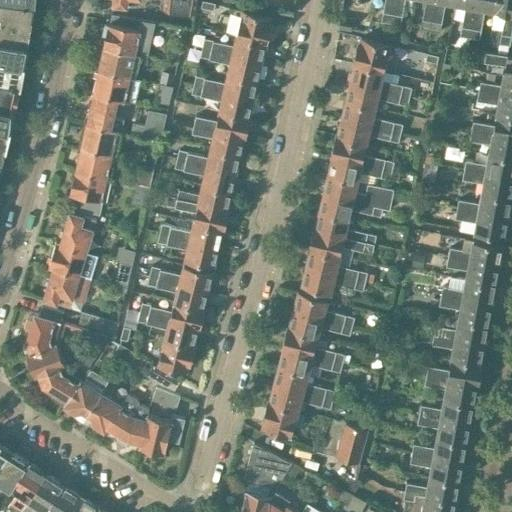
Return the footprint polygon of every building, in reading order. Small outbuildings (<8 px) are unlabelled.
[(0,0),(0,20),(32,25),(34,6),(0,0)] [(196,12),(198,0),(164,0),(164,8),(196,12)] [(206,0),(203,0),(202,6),(215,9),(217,3),(206,0)] [(392,22),(396,0),(385,0),(382,20),(392,22)] [(396,0),(392,22),(402,24),(406,0),(396,0)] [(426,0),(421,27),(431,29),(436,0),(426,0)] [(457,0),(436,0),(431,29),(441,31),(447,1),(457,3),(457,0)] [(461,35),(471,37),(477,0),(457,0),(457,3),(467,5),(461,35)] [(486,8),(496,10),(498,0),(477,0),(471,37),(481,39),(486,8)] [(493,26),(503,27),(500,43),(511,45),(511,37),(511,0),(498,0),(496,10),(493,26)] [(293,13),(295,3),(283,1),(281,11),(293,13)] [(243,8),(238,30),(267,37),(269,37),(273,21),(271,21),(272,14),(243,8)] [(141,53),(148,54),(156,21),(144,18),(111,13),(109,23),(105,22),(102,34),(106,35),(104,44),(136,52),(141,53)] [(341,16),(339,26),(351,28),(353,18),(341,16)] [(0,39),(29,44),(32,25),(0,20),(0,39)] [(204,37),(202,46),(262,60),(266,42),(268,43),(269,37),(267,37),(238,30),(235,44),(204,37)] [(359,42),(355,59),(357,59),(386,66),(391,44),(361,37),(360,42),(359,42)] [(0,60),(25,65),(29,44),(0,39),(0,60)] [(141,53),(136,52),(104,44),(99,68),(136,76),(141,53)] [(262,60),(202,46),(200,55),(231,62),(229,71),(258,78),(262,60)] [(507,63),(505,73),(511,74),(511,53),(487,48),(485,59),(507,63)] [(181,51),(171,49),(169,49),(167,59),(179,61),(181,51)] [(439,55),(427,52),(426,57),(419,55),(416,70),(432,74),(435,61),(438,62),(439,55)] [(386,66),(357,59),(355,59),(354,63),(355,63),(351,81),(411,95),(413,86),(383,78),(386,66)] [(21,86),(25,65),(0,60),(0,82),(21,87),(21,86)] [(136,76),(99,68),(93,92),(119,98),(135,102),(141,77),(136,76)] [(160,81),(173,84),(175,73),(163,70),(160,81)] [(195,73),(193,83),(254,97),(258,78),(229,71),(227,80),(195,73)] [(482,79),(480,88),(511,94),(511,74),(505,73),(503,82),(482,79)] [(347,99),(377,106),(379,97),(409,104),(411,95),(351,81),(347,99)] [(0,105),(15,109),(21,87),(0,82),(0,105)] [(161,82),(157,100),(170,103),(174,85),(161,82)] [(222,100),(220,109),(250,115),(250,113),(254,97),(193,83),(191,92),(222,100)] [(499,102),(497,112),(511,114),(511,94),(480,88),(478,98),(499,102)] [(119,98),(93,92),(87,120),(113,126),(119,127),(122,128),(124,117),(115,116),(119,98)] [(347,99),(343,118),(402,132),(404,122),(375,115),(377,106),(347,99)] [(0,127),(10,130),(15,109),(0,105),(0,127)] [(132,131),(162,137),(162,134),(167,112),(149,108),(146,123),(134,121),(132,131)] [(197,113),(194,122),(246,134),(245,135),(247,135),(252,116),(252,114),(250,113),(250,115),(220,109),(218,118),(197,113)] [(511,134),(511,114),(497,112),(496,121),(474,117),(473,128),(511,134)] [(338,127),(336,136),(368,143),(370,134),(400,141),(402,132),(343,118),(340,127),(338,127)] [(87,120),(81,144),(113,152),(119,127),(113,126),(87,120)] [(246,134),(194,122),(192,131),(214,136),(212,146),(241,152),(245,135),(246,134)] [(0,149),(5,151),(10,130),(0,127),(0,149)] [(492,142),(490,151),(511,155),(511,134),(473,128),(471,138),(492,142)] [(366,152),(368,143),(336,136),(332,156),(333,157),(334,155),(393,169),(396,159),(366,152)] [(108,175),(113,152),(81,144),(76,168),(108,175)] [(180,148),(178,157),(237,171),(241,152),(212,146),(210,155),(180,148)] [(155,161),(157,151),(144,148),(141,158),(155,161)] [(467,157),(465,167),(511,175),(511,155),(490,151),(488,161),(467,157)] [(400,170),(393,169),(334,155),(333,157),(329,173),(359,180),(361,171),(398,180),(400,170)] [(205,174),(203,183),(233,190),(237,171),(178,157),(176,167),(205,174)] [(141,158),(136,182),(150,185),(155,161),(141,158)] [(425,160),(421,178),(435,181),(438,162),(425,160)] [(485,181),(483,191),(511,196),(511,175),(465,167),(463,177),(485,181)] [(108,175),(76,168),(71,192),(83,195),(81,207),(100,211),(108,175)] [(329,173),(325,192),(376,204),(383,206),(392,208),(396,189),(370,183),(367,192),(357,189),(359,180),(329,173)] [(203,183),(201,192),(171,185),(169,194),(229,208),(229,206),(233,190),(203,183)] [(460,196),(458,206),(509,216),(511,199),(511,196),(483,191),(481,200),(460,196)] [(383,206),(376,204),(325,192),(321,210),(350,217),(353,208),(381,215),(383,206)] [(224,226),(224,227),(226,228),(231,207),(229,206),(229,208),(169,194),(167,204),(197,211),(195,220),(224,226)] [(505,237),(509,216),(458,206),(456,216),(478,220),(476,231),(505,237)] [(57,240),(57,241),(61,242),(88,251),(98,218),(70,209),(61,241),(57,240)] [(348,226),(350,217),(321,210),(317,228),(316,229),(367,241),(375,243),(378,233),(348,226)] [(163,222),(161,232),(220,245),(224,227),(224,226),(195,220),(193,229),(163,222)] [(312,247),(342,254),(344,245),(373,252),(375,243),(367,241),(316,229),(317,228),(315,227),(310,249),(312,249),(312,247)] [(220,245),(161,232),(159,241),(188,248),(186,257),(216,264),(220,245)] [(451,244),(449,254),(500,264),(504,243),(474,237),(472,249),(451,244)] [(61,242),(57,241),(50,264),(54,266),(82,274),(88,251),(61,242)] [(340,263),(342,254),(312,247),(312,249),(308,266),(367,280),(369,270),(340,263)] [(425,254),(412,252),(410,265),(422,267),(425,254)] [(399,254),(397,264),(407,265),(409,256),(399,254)] [(469,268),(467,278),(497,283),(500,264),(449,254),(447,264),(469,268)] [(132,264),(120,261),(115,284),(127,287),(132,264)] [(185,261),(183,271),(152,263),(150,273),(210,288),(215,269),(185,261)] [(54,266),(50,264),(50,265),(53,267),(44,298),(59,303),(59,302),(70,305),(73,297),(83,300),(90,276),(82,274),(54,266)] [(364,289),(367,280),(308,266),(303,285),(333,292),(335,282),(364,289)] [(150,273),(148,282),(178,290),(175,299),(205,306),(210,288),(150,273)] [(442,293),(493,303),(497,283),(467,278),(465,288),(444,284),(442,293)] [(124,300),(127,287),(115,285),(112,297),(124,300)] [(326,307),(329,298),(300,290),(294,309),(354,325),(356,316),(326,307)] [(461,307),(460,317),(490,323),(493,303),(442,293),(440,303),(461,307)] [(175,299),(173,308),(142,300),(140,309),(200,325),(202,325),(207,307),(205,306),(175,299)] [(164,341),(194,349),(196,349),(197,344),(196,343),(200,327),(201,328),(202,325),(200,325),(140,309),(138,319),(168,327),(164,341)] [(351,334),(354,325),(294,309),(290,326),(289,327),(319,335),(321,326),(351,334)] [(116,332),(119,321),(83,310),(79,321),(116,332)] [(27,341),(31,352),(58,342),(58,341),(61,340),(67,321),(36,312),(35,313),(26,315),(23,324),(29,333),(27,341)] [(436,323),(434,334),(486,343),(490,323),(460,317),(458,327),(436,323)] [(131,327),(124,325),(121,337),(128,339),(131,327)] [(282,346),(284,346),(343,362),(346,352),(338,350),(316,344),(319,335),(289,327),(290,326),(288,325),(282,346)] [(91,338),(102,345),(109,334),(94,330),(91,338)] [(454,349),(452,358),(482,363),(482,361),(486,343),(434,334),(432,345),(454,349)] [(194,349),(164,341),(159,361),(163,362),(162,366),(188,373),(190,364),(192,365),(196,349),(194,349)] [(36,376),(40,375),(63,366),(67,365),(58,342),(31,352),(28,353),(36,376)] [(128,347),(120,342),(114,352),(122,357),(128,347)] [(341,371),(343,362),(284,346),(279,364),(309,372),(311,363),(333,369),(341,371)] [(130,362),(137,352),(128,347),(122,357),(130,362)] [(81,359),(90,366),(98,353),(93,350),(90,356),(81,359)] [(479,382),(478,383),(480,383),(484,362),(482,361),(482,363),(452,358),(451,366),(429,362),(427,372),(479,382)] [(175,388),(180,379),(153,363),(147,374),(157,381),(175,388)] [(309,372),(279,364),(274,383),(333,398),(336,389),(307,381),(309,372)] [(65,405),(68,400),(80,382),(65,372),(63,366),(40,375),(44,385),(54,392),(52,394),(53,397),(65,405)] [(83,417),(85,418),(89,413),(103,390),(110,380),(91,368),(84,379),(82,378),(80,382),(68,400),(65,405),(75,412),(74,418),(80,421),(83,417)] [(447,386),(445,396),(475,402),(478,383),(479,382),(427,372),(425,382),(447,386)] [(331,407),(333,398),(274,383),(269,399),(267,398),(265,405),(267,406),(298,414),(302,400),(331,407)] [(158,385),(153,397),(176,407),(181,395),(158,385)] [(106,431),(109,426),(122,406),(124,404),(123,403),(103,390),(89,413),(85,418),(106,431)] [(124,404),(122,406),(109,426),(120,433),(116,438),(125,444),(129,439),(131,440),(141,442),(147,417),(147,414),(149,406),(139,403),(138,397),(130,392),(123,403),(124,404)] [(422,402),(420,412),(472,421),(475,402),(445,396),(443,406),(422,402)] [(298,414),(267,406),(265,405),(262,420),(265,421),(263,429),(289,436),(289,434),(293,435),(298,414)] [(440,426),(438,435),(468,441),(472,421),(420,412),(418,421),(440,426)] [(140,446),(166,452),(169,439),(180,442),(186,417),(175,415),(173,420),(147,414),(147,417),(141,442),(140,446)] [(325,453),(325,450),(358,458),(366,426),(333,418),(327,445),(315,442),(313,450),(325,453)] [(415,441),(413,451),(464,460),(468,441),(438,435),(436,445),(415,441)] [(0,466),(12,449),(0,441),(0,466)] [(260,441),(258,447),(252,446),(244,478),(250,480),(278,486),(287,472),(293,460),(260,441)] [(29,460),(12,449),(0,466),(0,493),(5,485),(11,489),(29,460)] [(432,465),(430,475),(461,480),(464,460),(413,451),(411,461),(432,465)] [(21,511),(47,472),(29,460),(11,489),(17,493),(7,507),(14,511),(21,511)] [(294,476),(301,465),(293,460),(287,472),(294,476)] [(46,511),(64,483),(47,472),(21,511),(36,511),(40,507),(46,511)] [(357,477),(356,480),(342,473),(336,484),(346,489),(354,494),(362,480),(357,477)] [(426,496),(426,501),(456,506),(461,480),(430,475),(428,485),(407,481),(404,497),(415,499),(416,494),(426,496)] [(69,511),(81,494),(64,483),(46,511),(47,511),(69,511)] [(346,489),(336,484),(330,495),(339,500),(346,489)] [(273,493),(248,487),(242,511),(267,511),(271,497),(272,498),(273,493)] [(354,494),(346,489),(339,500),(348,505),(354,494)] [(301,511),(302,511),(288,502),(290,499),(276,490),(274,493),(273,493),(272,498),(271,497),(267,511),(301,511)] [(81,494),(69,511),(94,511),(99,505),(81,494)] [(301,511),(324,511),(308,501),(307,503),(302,511),(301,511)] [(457,511),(458,509),(456,508),(456,506),(426,501),(425,503),(424,502),(421,511),(457,511)]
